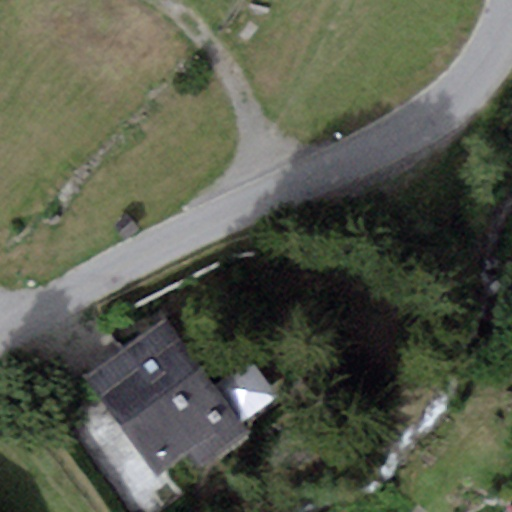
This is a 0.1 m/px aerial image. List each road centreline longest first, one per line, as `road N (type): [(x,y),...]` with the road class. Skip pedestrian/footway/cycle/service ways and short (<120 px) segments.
road 1 (residential): [(0,343),(139,260),(384,147),(462,102),(511,33)]
road 2 (track): [(151,0),(188,25),(240,92),(283,195)]
